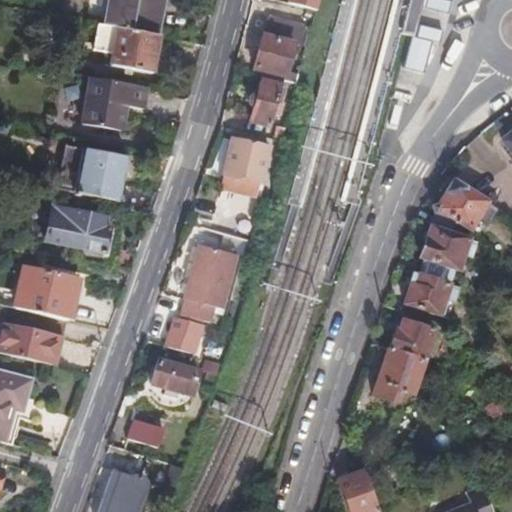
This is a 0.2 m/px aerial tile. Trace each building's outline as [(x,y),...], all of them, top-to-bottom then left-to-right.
[(109,0),(104,31),(118,34),(157,42),(165,0),(109,0)] [(415,32),(422,0),(408,0),(402,29),(415,32)] [(451,0),(449,0),(423,0),(421,8),(448,13),(451,0)] [(268,14),(253,72),(297,81),(299,72),(286,70),(293,43),(299,45),(304,24),(268,14)] [(445,25),(419,19),(416,33),(442,38),(445,25)] [(431,36),(411,32),(404,66),(423,71),(427,54),(431,36)] [(150,78),(157,42),(118,34),(111,71),(150,78)] [(279,84),(261,79),(251,119),(269,123),(279,84)] [(147,93),(89,82),(81,125),(117,132),(122,109),(143,114),(147,93)] [(511,134),(501,143),(511,158),(511,134)] [(268,148),(228,142),(223,177),(262,183),(268,148)] [(151,217),(159,193),(122,179),(127,158),(65,145),(56,189),(116,202),(115,209),(151,217)] [(446,193),(452,183),(447,180),(441,190),(446,193)] [(470,241),(473,244),(492,211),(484,204),(452,183),(446,193),(436,212),(437,213),(432,228),(470,241)] [(34,192),(9,187),(6,201),(31,207),(34,192)] [(106,254),(104,265),(113,267),(120,231),(107,228),(109,217),(56,205),(49,237),(83,245),(82,249),(106,254)] [(122,220),(109,217),(107,228),(120,231),(122,220)] [(449,285),(452,287),(458,270),(461,269),(470,241),(432,228),(422,259),(428,261),(422,277),(449,285)] [(80,279),(31,267),(21,308),(69,319),(80,279)] [(164,288),(175,292),(180,277),(169,273),(164,288)] [(405,303),(439,316),(449,285),(422,277),(414,274),(405,303)] [(448,319),(457,288),(452,287),(449,285),(439,316),(448,319)] [(200,324),(157,314),(149,341),(192,352),(200,324)] [(2,321),(0,328),(0,349),(55,361),(60,335),(2,321)] [(389,353),(424,364),(434,332),(404,322),(401,334),(396,333),(389,353)] [(413,396),(424,364),(389,353),(375,398),(398,406),(403,393),(413,396)] [(201,370),(161,361),(155,383),(195,393),(201,370)] [(17,392),(27,395),(32,379),(0,369),(0,437),(3,438),(13,403),(17,392)] [(24,406),(27,395),(17,392),(13,403),(24,406)] [(508,410),(499,397),(493,402),(501,415),(508,410)] [(501,415),(493,402),(484,408),(493,421),(501,415)] [(164,432),(133,423),(128,442),(159,450),(164,432)] [(375,511),(363,472),(338,480),(348,511),(375,511)] [(125,485),(108,479),(96,511),(138,511),(146,492),(144,487),(141,484),(139,482),(134,481),(131,481),(125,485)] [(491,511),(480,488),(465,495),(469,503),(450,511),(491,511)]
